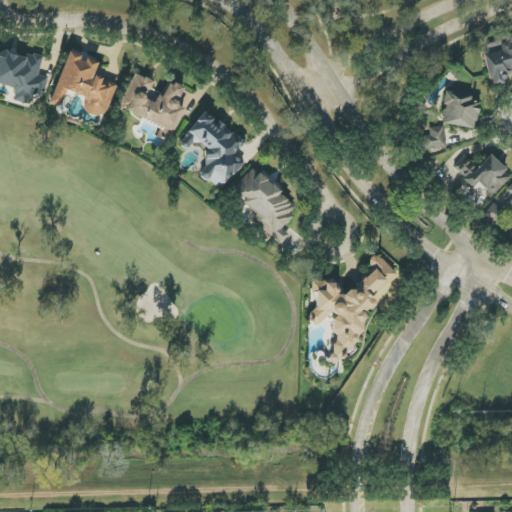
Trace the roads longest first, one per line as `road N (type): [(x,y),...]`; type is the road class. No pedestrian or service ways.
road 1 (residential): [(0,1),(22,22),(108,26),(163,42),(216,74),(257,108),(325,201),(328,213),(313,228),(316,243),(336,251),(351,236),(348,221),(328,213)]
road 2 (tertiary): [(226,0),(272,41),(352,170),(424,248),(511,314)]
road 3 (tertiary): [(511,278),(444,227),(376,153),(273,0)]
road 4 (tertiary): [(483,260),(452,272),(393,358),(369,411),(358,511)]
road 5 (tertiary): [(407,511),(411,422),(424,378),(475,290),(483,260)]
road 6 (residential): [(313,105),(511,3)]
road 7 (residential): [(468,0),(299,83)]
